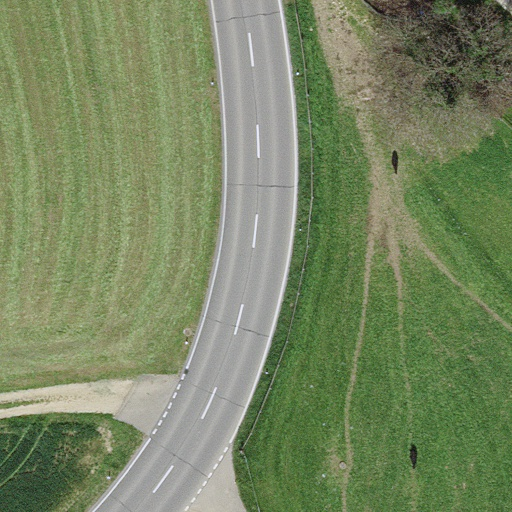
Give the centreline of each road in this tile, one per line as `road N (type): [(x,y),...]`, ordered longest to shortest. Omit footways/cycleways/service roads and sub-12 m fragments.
road 1 (tertiary): [(243,0),(262,162),(240,320),(191,432),(135,511)]
road 2 (track): [(0,405),(95,402),(191,432)]
